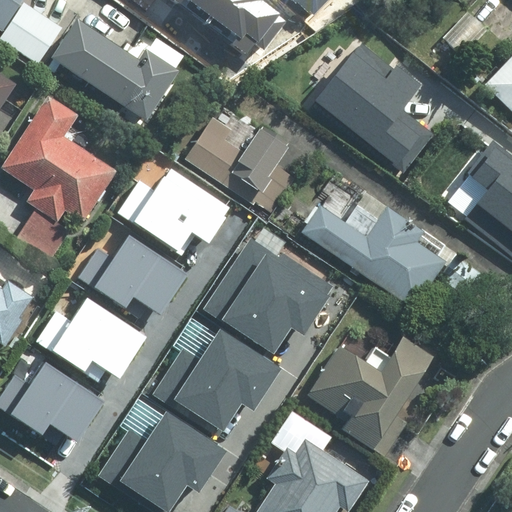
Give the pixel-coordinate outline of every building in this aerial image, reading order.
[(0,0),(0,27),(7,33),(1,40),(38,64),(63,28),(26,3),(27,0),(0,0)] [(223,0),(183,0),(209,19),(223,0)] [(280,10),(266,0),(223,0),(209,19),(249,50),(254,44),(265,52),(287,23),(276,15),(280,10)] [(290,0),(310,19),(328,0),(290,0)] [(487,27),(468,10),(442,39),(461,56),(487,27)] [(144,62),(82,20),(56,60),(151,123),(185,73),(151,51),(144,62)] [(315,106),(403,173),(433,134),(400,109),(420,83),(365,41),(315,106)] [(511,61),(488,87),(511,110),(511,61)] [(0,119),(23,85),(0,70),(0,119)] [(81,117),(51,98),(3,169),(37,191),(29,202),(38,208),(15,244),(49,266),(72,231),(60,223),(67,212),(86,223),(120,172),(67,137),(81,117)] [(228,142),(234,131),(215,119),(188,159),(257,206),(258,203),(272,213),(296,179),(281,169),(294,150),(265,132),(249,155),(228,142)] [(511,158),(495,144),(488,153),(475,143),(426,199),(478,243),(507,211),(511,215),(511,158)] [(370,238),(324,207),(305,234),(417,311),(440,278),(469,299),(486,275),(391,209),(370,238)] [(182,324),(177,321),(187,304),(157,287),(165,273),(124,250),(117,263),(125,267),(121,275),(96,260),(80,287),(95,295),(92,299),(68,285),(38,337),(71,356),(77,346),(91,354),(80,373),(96,383),(66,436),(104,458),(182,324)] [(323,288),(269,251),(229,310),(283,347),(323,288)] [(7,291),(0,286),(0,350),(3,345),(9,349),(28,323),(25,321),(39,299),(13,283),(7,291)] [(277,369),(220,335),(168,420),(225,455),(277,369)] [(385,373),(343,346),(310,397),(352,424),(346,432),(388,458),(410,423),(403,419),(441,359),(408,338),(385,373)] [(279,486),(261,511),(341,511),(343,509),(347,511),(352,511),(373,483),(309,440),(299,453),(291,448),(270,480),(279,486)] [(209,511),(223,490),(181,463),(155,506),(164,511),(209,511)]
